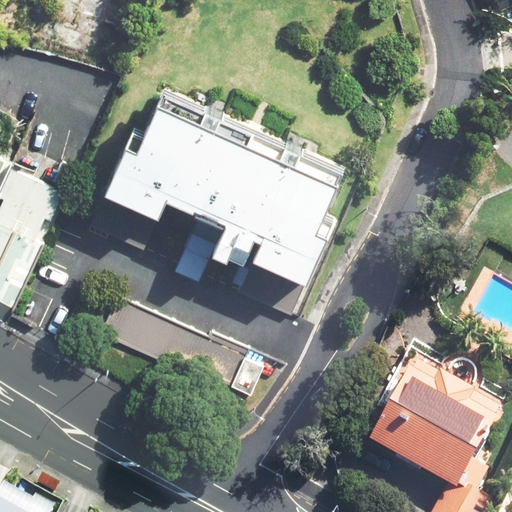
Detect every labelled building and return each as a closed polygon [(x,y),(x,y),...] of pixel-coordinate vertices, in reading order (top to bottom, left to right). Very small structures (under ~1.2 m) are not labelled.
[(42,0),(30,40),(86,58),(103,0),(42,0)] [(158,210),(167,189),(225,214),(213,240),(228,247),(230,242),(252,252),(309,276),(330,228),(319,223),(346,163),(171,86),(152,129),(139,123),(110,189),(158,210)] [(14,162),(0,192),(0,286),(18,294),(67,186),(14,162)] [(174,341),(180,325),(119,299),(104,336),(249,397),(265,361),(197,332),(190,348),(174,341)] [(364,447),(439,486),(425,511),(483,511),(489,501),(473,493),(486,469),(470,461),(499,405),(410,358),(364,447)] [(0,511),(24,511),(34,491),(0,474),(0,511)]
